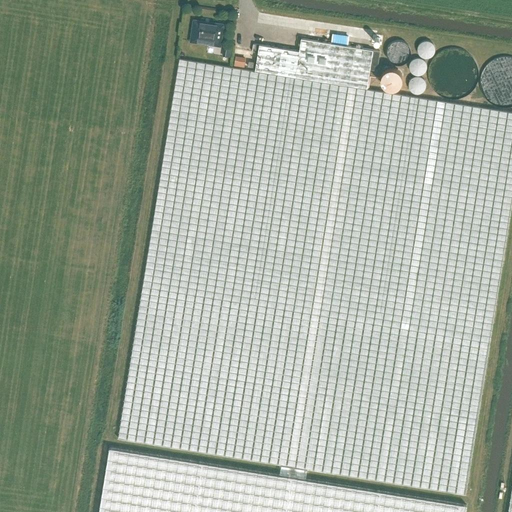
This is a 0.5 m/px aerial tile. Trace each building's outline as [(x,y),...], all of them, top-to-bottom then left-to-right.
[(194,20),(192,36),(191,42),(205,44),(221,46),(223,28),(224,25),(217,24),(194,20)] [(465,511),(468,494),(466,494),(511,207),(511,111),(367,88),(370,69),(377,70),(380,51),(373,50),(302,38),(299,51),(254,43),(252,51),(258,52),(255,70),(180,58),(119,439),(112,438),(99,511),(465,511)] [(450,98),(452,98),(454,99),(457,98),(459,98),(461,98),(463,97),(465,96),(467,95),(469,94),(471,93),(472,91),(474,90),(475,88),(476,86),(477,84),(478,82),(479,80),(479,78),(479,76),(480,74),(479,71),(479,69),(479,67),(478,65),(477,63),(476,61),(475,59),(474,57),(472,56),(471,54),(469,53),(467,52),(465,51),(463,50),(461,49),(459,49),(457,49),(454,48),(452,49),(450,49),(448,49),(446,50),(444,51),(442,52),(440,53),(438,54),(437,56),(435,57),(434,59),(433,61),(432,63),(431,65),(430,67),(430,69),(430,71),(429,74),(430,76),(430,78),(430,80),(431,82),(432,84),(433,86),(434,88),(435,90),(437,91),(438,93),(440,94),(442,95),(444,96),(446,97),(448,98),(450,98)] [(502,106),(504,107),(506,107),(508,107),(511,106),(511,56),(508,56),(506,56),(504,56),(502,56),(500,57),(497,58),(495,58),(493,59),(492,61),(490,62),(488,63),(487,65),(485,67),(484,69),(483,71),(482,73),(482,75),(481,77),(481,79),(481,81),(481,84),(481,86),(482,88),(482,90),(483,92),(484,94),(485,96),(487,98),(488,99),(490,101),(492,102),(493,103),(495,104),(497,105),(500,106),(502,106)] [(381,78),(381,79),(381,80),(382,80),(382,82),(383,84),(383,85),(384,85),(385,86),(385,87),(386,87),(388,88),(388,89),(390,89),(392,89),(394,89),(395,89),(397,88),(398,87),(400,86),(401,85),(401,84),(402,83),(402,82),(403,81),(403,80),(403,79),(403,78),(403,77),(403,76),(402,75),(402,74),(401,73),(400,72),(400,71),(398,70),(398,69),(396,69),(394,68),(392,68),(390,68),(389,68),(388,69),(386,70),(385,70),(385,71),(384,72),(383,72),(383,73),(382,74),(382,75),(382,76),(382,77),(381,78)]
